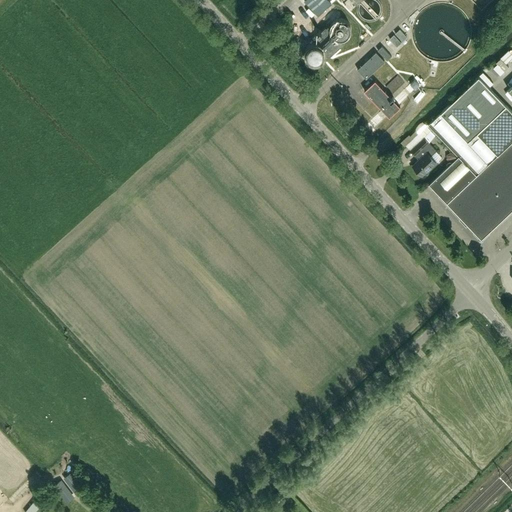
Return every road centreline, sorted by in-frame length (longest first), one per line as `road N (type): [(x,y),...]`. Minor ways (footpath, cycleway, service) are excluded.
road 1 (tertiary): [(469,289),(199,0)]
road 2 (residential): [(233,511),(469,289)]
